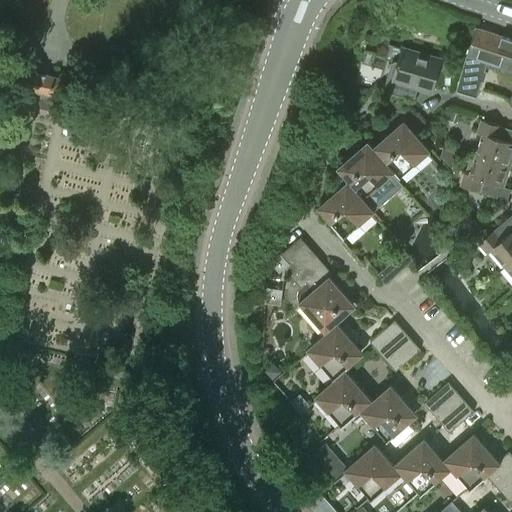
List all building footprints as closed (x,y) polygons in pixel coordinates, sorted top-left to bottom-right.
[(511,65),(511,37),(476,27),(457,89),(475,94),(487,57),(511,65)] [(432,89),(440,60),(402,49),(398,61),(395,60),(391,62),(383,90),(409,98),(413,84),(432,89)] [(58,96),(62,78),(18,67),(9,102),(17,104),(15,111),(25,113),(31,89),(58,96)] [(448,113),(446,116),(448,120),(452,121),(455,120),(457,116),(455,112),(451,111),(448,113)] [(170,118),(169,129),(191,135),(193,124),(170,118)] [(511,140),(503,138),(507,127),(481,119),(477,131),(482,132),(476,153),(510,164),(511,156),(511,140)] [(413,161),(426,150),(403,123),(377,146),(402,175),(415,163),(413,161)] [(377,182),(390,171),(367,144),(341,167),(366,196),(379,184),(377,182)] [(450,166),(455,151),(443,147),(440,155),(450,166)] [(503,185),(510,164),(476,153),(469,174),(464,172),(461,184),(486,191),(489,181),(503,185)] [(357,222),(371,210),(347,184),(321,207),(346,235),(359,224),(357,222)] [(511,213),(479,241),(487,251),(491,248),(504,263),(511,256),(511,213)] [(289,263),(309,246),(300,236),(280,253),(289,263)] [(292,277),(317,256),(309,246),(289,263),(284,267),(292,277)] [(300,287),(325,265),(317,256),(292,277),(300,287)] [(389,263),(377,273),(385,283),(397,272),(393,267),(389,263)] [(329,279),(334,275),(325,265),(300,287),(308,296),(309,296),(329,279)] [(352,305),(329,279),(309,296),(308,296),(302,302),(314,315),(311,316),(323,330),(352,305)] [(379,351),(403,329),(394,319),(370,341),(379,351)] [(331,377),(360,352),(337,325),(310,349),(322,362),(320,364),(331,377)] [(387,360),(411,339),(403,329),(379,351),(387,360)] [(395,370),(420,349),(411,339),(387,360),(395,370)] [(272,379),(281,371),(276,365),(271,365),(265,370),(272,379)] [(339,424),(368,399),(345,373),(318,396),(330,409),(328,411),(339,424)] [(432,412),(457,391),(448,381),(424,402),(432,412)] [(385,439),(413,414),(390,387),(364,410),(375,423),(373,425),(385,439)] [(440,422),(465,400),(457,391),(432,412),(440,422)] [(449,432),(474,410),(465,400),(440,422),(449,432)] [(497,462),(496,461),(473,436),(447,459),(458,472),(456,474),(468,487),(485,473),(497,462)] [(418,492),(447,467),(424,441),(398,464),(409,477),(407,479),(418,492)] [(369,497),(397,472),(374,446),(348,469),(359,482),(357,484),(369,497)] [(493,482),(511,464),(511,454),(508,450),(496,461),(497,462),(485,473),(493,482)] [(347,470),(336,458),(325,468),(335,480),(347,470)] [(501,491),(511,481),(511,464),(493,482),(501,491)] [(510,501),(511,498),(511,481),(501,491),(510,501)] [(321,501),(316,497),(310,505),(318,511),(321,507),(321,501)]
